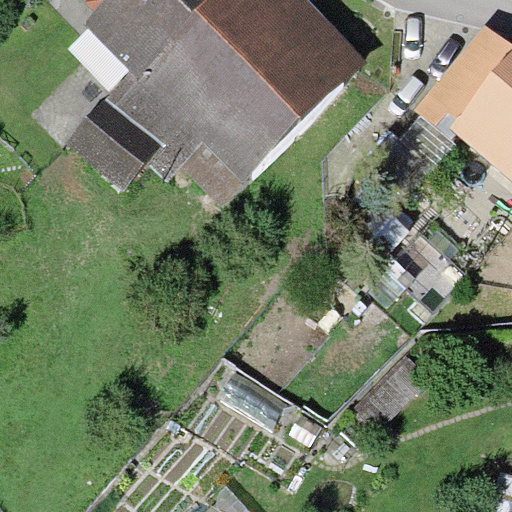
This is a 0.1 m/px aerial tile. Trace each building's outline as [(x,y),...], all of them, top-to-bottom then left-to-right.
[(217,0),(137,81),(130,74),(68,144),(123,192),(147,163),(168,181),(182,171),(221,212),(367,66),(304,0),(217,0)] [(137,81),(217,0),(109,0),(82,27),(130,74),(137,81)] [(459,124),(511,65),(511,48),(486,29),(416,113),(434,130),(448,116),(459,124)] [(511,65),(459,124),(450,135),(511,186),(511,65)] [(258,511),(231,486),(206,511),(258,511)]
